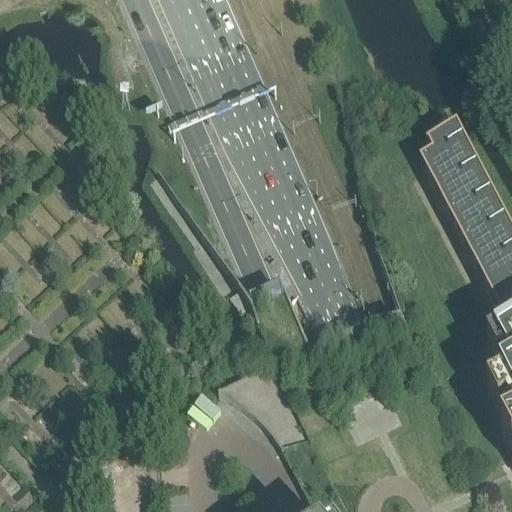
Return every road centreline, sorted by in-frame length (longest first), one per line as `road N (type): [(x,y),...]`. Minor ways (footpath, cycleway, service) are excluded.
road 1 (primary): [(134,0),(263,296),(373,511)]
road 2 (primary): [(431,511),(316,277),(196,0)]
road 3 (residential): [(199,511),(199,452),(211,438),(225,437),(260,454),(295,511)]
